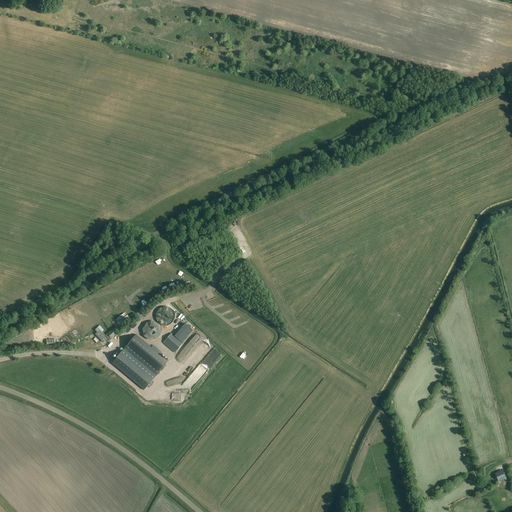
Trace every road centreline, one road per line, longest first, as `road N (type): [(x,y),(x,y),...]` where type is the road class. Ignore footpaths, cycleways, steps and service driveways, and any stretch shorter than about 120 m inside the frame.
road 1 (track): [(502,76),(502,93),(421,131),(391,122),(365,130),(170,230),(0,331)]
road 2 (unclassified): [(0,387),(103,436),(199,511)]
